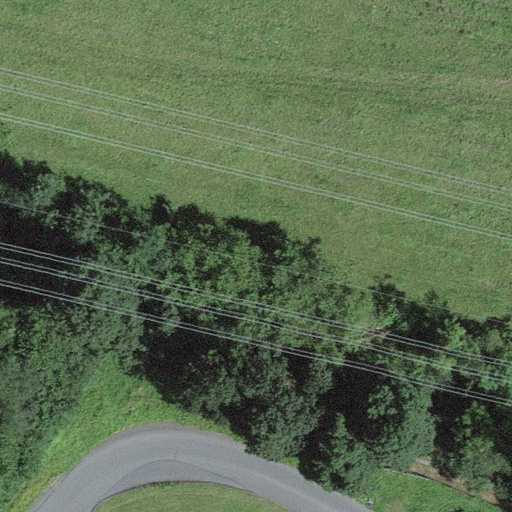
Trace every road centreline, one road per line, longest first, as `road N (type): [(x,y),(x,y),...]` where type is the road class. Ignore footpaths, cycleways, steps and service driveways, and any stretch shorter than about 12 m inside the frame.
road 1 (track): [(0,296),(47,301),(511,495)]
road 2 (unclassified): [(56,511),(62,494),(110,462),(186,458),(265,477),(323,511)]
